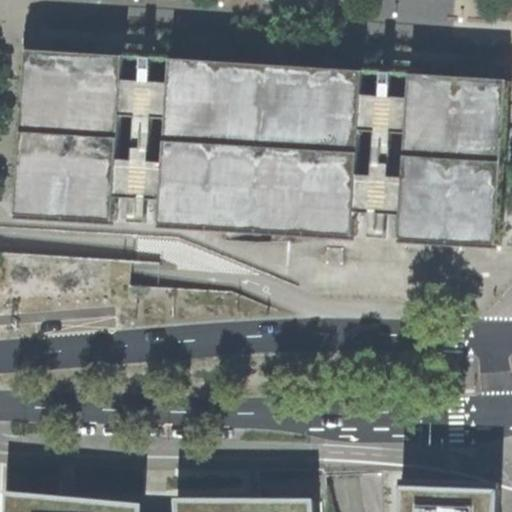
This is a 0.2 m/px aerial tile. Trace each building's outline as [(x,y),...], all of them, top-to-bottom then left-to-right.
[(122,56),(25,49),(14,214),(112,220),(113,197),(160,199),(158,223),(334,235),(350,236),(351,212),(398,214),(397,240),(495,245),(498,204),(502,138),(503,115),(505,92),(505,81),(407,75),(406,98),(359,95),(360,72),(168,59),(167,83),(121,80),(122,56)] [(139,70),(150,70),(151,58),(140,58),(139,70)] [(379,84),(389,85),(389,73),(379,73),(379,84)] [(425,481),(407,481),(406,511),(503,511),(503,482),(425,481)] [(318,511),(319,499),(255,502),(247,502),(172,500),(172,511),(318,511)] [(144,511),(145,509),(62,506),(54,505),(8,501),(7,511),(144,511)]
